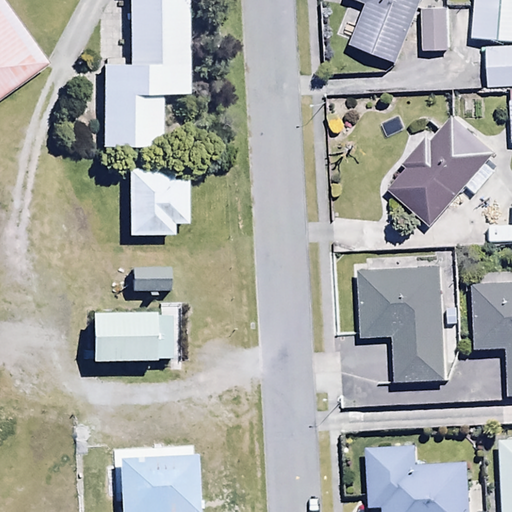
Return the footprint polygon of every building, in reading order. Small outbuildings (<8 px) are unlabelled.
[(0,0),(0,93),(44,62),(0,0)] [(197,159),(192,0),(116,0),(122,161),(197,159)] [(349,46),(394,66),(422,0),(349,0),(366,7),(349,46)] [(511,0),(475,0),(471,42),(511,45),(511,0)] [(447,12),(421,12),(422,54),(448,54),(447,12)] [(511,48),(486,49),(486,89),(511,89),(511,48)] [(425,227),(494,156),(455,118),(430,144),(426,141),(402,166),(408,172),(389,192),(425,227)] [(186,173),(128,175),(130,241),(188,239),(186,173)] [(170,271),(131,271),(131,296),(170,296),(170,271)] [(394,388),(444,386),(441,271),(359,274),(362,343),(393,342),(394,388)] [(511,400),(511,284),(472,285),(474,355),(506,354),(507,401),(511,400)] [(511,511),(511,444),(500,445),(503,511),(511,511)] [(468,511),(467,466),(416,468),(415,450),(364,452),(366,511),(468,511)]
